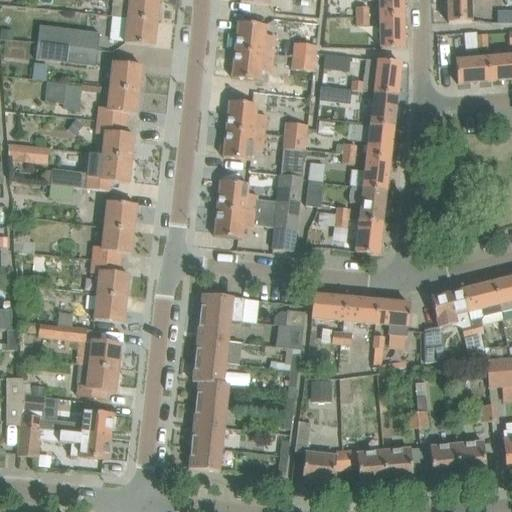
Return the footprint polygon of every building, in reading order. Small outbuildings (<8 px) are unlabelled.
[(128,0),(127,20),(157,24),(159,0),(128,0)] [(307,0),(307,6),(299,5),(297,18),(316,21),(319,0),(307,0)] [(380,3),(380,19),(403,18),(402,0),(366,0),(367,3),(380,3)] [(470,0),(447,0),(448,24),(471,24),(470,0)] [(355,9),(355,19),(368,19),(368,8),(355,9)] [(511,14),(498,15),(498,26),(511,25),(511,14)] [(403,18),(380,19),(380,51),(403,50),(403,18)] [(368,19),(355,19),(356,28),(369,27),(368,19)] [(157,24),(127,20),(124,44),(154,48),(157,24)] [(238,24),(235,52),(272,56),(274,37),(264,36),(265,27),(238,24)] [(39,27),(37,44),(97,51),(99,35),(39,27)] [(1,31),(0,40),(13,41),(13,32),(1,31)] [(487,36),(477,37),(475,37),(476,49),(488,48),(487,36)] [(97,51),(37,44),(35,60),(95,68),(97,51)] [(294,46),(292,58),(316,61),(317,49),(294,46)] [(272,56),(235,52),(232,80),(259,83),(260,72),(270,73),(272,56)] [(489,83),(487,58),(472,59),(472,54),(455,56),(457,85),(489,83)] [(511,56),(487,58),(489,83),(511,80),(511,56)] [(316,61),(292,58),(291,71),(314,74),(316,61)] [(324,58),(323,70),(335,71),(336,59),(324,58)] [(363,83),(363,93),(375,94),(397,97),(401,65),(383,63),(381,63),(366,61),(363,83)] [(112,64),(110,89),(139,92),(142,67),(112,64)] [(352,82),(351,92),(363,93),(363,83),(352,82)] [(63,110),(78,111),(79,87),(65,85),(63,110)] [(330,89),(320,88),(319,101),(329,102),(330,89)] [(139,92),(110,89),(107,110),(100,109),(98,120),(126,123),(127,115),(137,116),(139,92)] [(363,93),(351,92),(350,101),(362,102),(363,93)] [(375,94),(371,126),(393,129),(397,97),(375,94)] [(229,103),(226,130),(264,134),(266,117),(255,116),(256,106),(229,103)] [(104,137),(102,158),(132,161),(134,137),(125,135),(126,128),(98,124),(96,136),(104,137)] [(284,124),(283,136),(306,139),(307,126),(284,124)] [(371,126),(367,158),(389,161),(393,129),(371,126)] [(264,134),(226,130),(223,159),(250,162),(252,151),(262,152),(264,134)] [(306,139),(283,136),(282,149),(283,149),(280,177),(301,179),(302,179),(306,139)] [(343,146),(342,155),(355,156),(356,147),(343,146)] [(7,164),(48,165),(48,148),(7,147),(7,164)] [(355,156),(342,155),(341,165),(354,166),(355,156)] [(132,161),(102,158),(85,156),(83,175),(48,171),(46,187),(50,187),(71,189),(74,190),(86,191),(111,194),(112,184),(129,186),(132,161)] [(367,158),(364,189),(386,193),(389,161),(367,158)] [(311,164),(309,182),(322,183),(323,165),(311,164)] [(277,205),(276,217),(297,219),(301,179),(280,177),(277,205)] [(220,182),(217,210),(255,215),(257,196),(247,195),(248,186),(220,182)] [(322,183),(309,182),(306,206),(319,207),(322,183)] [(71,189),(50,187),(49,200),(70,203),(71,189)] [(361,205),(359,222),(382,225),(386,193),(364,189),(351,188),(349,204),(361,205)] [(70,203),(85,204),(86,191),(74,190),(71,189),(70,203)] [(107,204),(104,228),(134,231),(137,207),(107,204)] [(337,209),(336,218),(348,220),(349,210),(337,209)] [(255,215),(217,210),(214,238),(242,241),(243,231),(253,232),(255,215)] [(297,219),(276,217),(271,251),(272,251),(293,253),(297,219)] [(336,218),(335,229),(347,230),(348,220),(336,218)] [(382,225),(359,222),(355,254),(378,257),(382,225)] [(134,231),(104,228),(102,249),(94,248),(93,260),(121,263),(121,255),(131,256),(134,231)] [(13,242),(13,254),(34,256),(35,244),(13,242)] [(98,276),(96,297),(126,301),(129,276),(119,275),(120,267),(92,264),(91,275),(98,276)] [(511,311),(511,279),(494,284),(501,314),(511,311)] [(483,318),(501,314),(494,284),(462,292),(468,314),(481,311),(483,318)] [(468,314),(462,292),(431,300),(438,329),(438,330),(440,330),(457,326),(462,328),(471,326),(470,321),(468,314)] [(202,296),(200,318),(230,322),(230,321),(242,322),(245,301),(202,296)] [(126,301),(96,297),(93,322),(123,325),(126,301)] [(311,320),(343,323),(345,300),(313,297),(311,320)] [(343,323),(375,325),(377,303),(345,300),(343,323)] [(377,303),(375,325),(388,327),(387,336),(407,338),(410,306),(377,303)] [(287,312),(285,328),(303,330),(305,314),(287,312)] [(59,315),(58,327),(71,329),(73,317),(59,315)] [(200,318),(197,340),(228,343),(230,322),(200,318)] [(474,338),(478,336),(483,335),(480,324),(471,326),(474,338)] [(57,340),(72,342),(85,343),(87,331),(73,329),(53,327),(43,326),(42,336),(57,338),(57,340)] [(462,328),(464,340),(474,338),(471,326),(462,328)] [(303,330),(285,328),(278,327),(276,349),(300,352),(303,330)] [(19,331),(7,331),(7,345),(0,344),(0,351),(20,352),(19,331)] [(331,349),(341,350),(342,335),(332,334),(331,349)] [(342,335),(341,350),(350,350),(351,336),(342,335)] [(467,353),(481,351),(478,336),(474,338),(464,340),(467,353)] [(374,339),(373,353),(382,353),(383,339),(374,339)] [(197,340),(195,362),(226,365),(239,367),(241,345),(228,343),(197,340)] [(92,342),(89,366),(118,370),(121,345),(92,342)] [(291,366),(290,372),(298,373),(300,357),(292,356),(291,366)] [(491,362),(486,362),(489,388),(511,385),(511,359),(510,360),(503,361),(497,361),(491,362)] [(192,384),(198,384),(198,383),(223,385),(226,365),(195,362),(192,384)] [(118,370),(89,366),(89,367),(87,378),(86,388),(79,387),(78,398),(85,398),(105,401),(106,393),(116,394),(118,370)] [(298,373),(290,372),(289,387),(296,388),(298,373)] [(7,409),(22,409),(23,409),(24,397),(25,396),(23,380),(7,380),(7,409)] [(198,384),(196,404),(227,407),(229,386),(223,385),(198,383),(198,384)] [(332,384),(311,384),(312,405),(333,405),(332,384)] [(22,409),(20,428),(111,439),(113,417),(84,414),(82,426),(61,423),(61,425),(42,423),(44,399),(24,397),(23,409),(22,409)] [(287,399),(285,415),(293,416),(295,400),(287,399)] [(196,404),(193,427),(224,430),(227,407),(196,404)] [(492,423),(490,406),(479,408),(481,424),(492,423)] [(427,413),(417,414),(418,430),(429,429),(427,413)] [(418,430),(417,414),(407,414),(408,431),(418,430)] [(293,416),(285,415),(283,431),(291,431),(293,416)] [(511,470),(511,425),(507,426),(508,432),(502,433),(506,471),(511,470)] [(193,427),(191,449),(222,453),(224,430),(193,427)] [(111,439),(20,428),(17,458),(38,460),(40,442),(70,445),(69,457),(108,462),(111,439)] [(282,442),(280,458),(288,459),(289,443),(282,442)] [(483,444),(456,446),(459,476),(486,473),(483,444)] [(459,476),(456,446),(430,448),(432,478),(459,476)] [(268,448),(267,456),(276,457),(277,449),(268,448)] [(222,453),(191,449),(188,471),(219,474),(222,453)] [(356,451),(344,453),(346,472),(358,471),(359,485),(386,482),(383,453),(356,455),(356,451)] [(410,451),(383,453),(386,482),(413,480),(410,451)] [(346,472),(344,453),(336,453),(335,458),(305,454),(302,484),(332,487),(334,473),(346,472)] [(288,459),(280,458),(278,473),(286,474),(288,459)]
